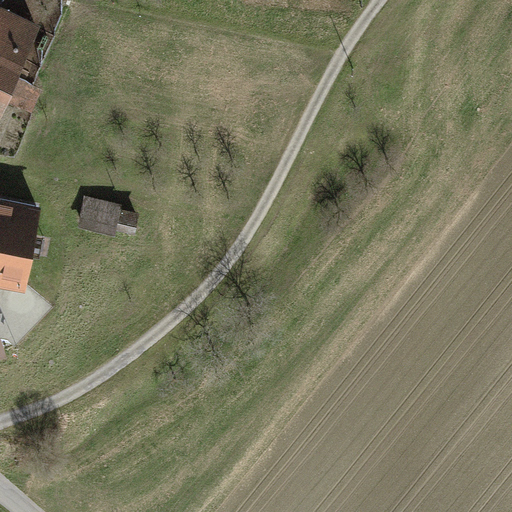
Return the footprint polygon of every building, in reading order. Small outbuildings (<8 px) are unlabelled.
[(0,111),(6,98),(32,109),(42,86),(14,74),(36,24),(0,7),(0,111)] [(0,275),(23,279),(39,200),(0,192),(0,275)] [(121,203),(86,195),(80,221),(115,228),(116,225),(120,206),(121,203)] [(138,210),(120,206),(116,225),(134,229),(138,210)] [(151,292),(134,288),(130,306),(147,309),(151,292)]
